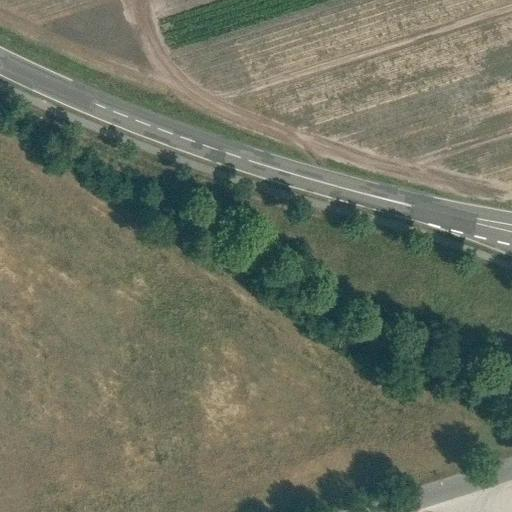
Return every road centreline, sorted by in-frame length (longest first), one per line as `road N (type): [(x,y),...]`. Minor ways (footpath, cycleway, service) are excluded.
road 1 (secondary): [(511,226),(187,136),(0,52)]
road 2 (residential): [(511,466),(371,511)]
